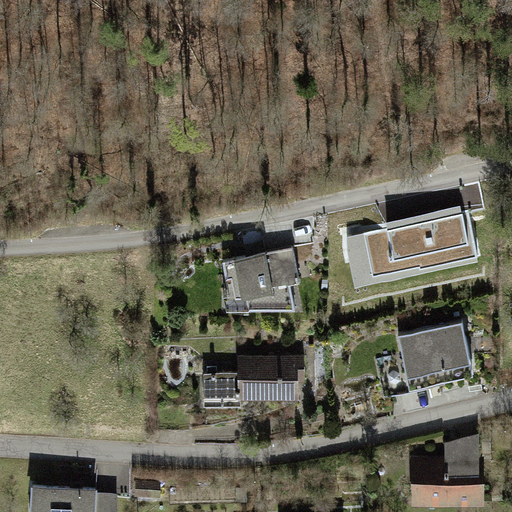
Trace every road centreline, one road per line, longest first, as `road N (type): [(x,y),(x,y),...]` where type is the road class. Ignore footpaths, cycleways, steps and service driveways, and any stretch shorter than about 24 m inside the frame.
road 1 (residential): [(0,252),(168,237),(467,177),(511,160)]
road 2 (residential): [(511,396),(322,446),(179,455),(0,446)]
